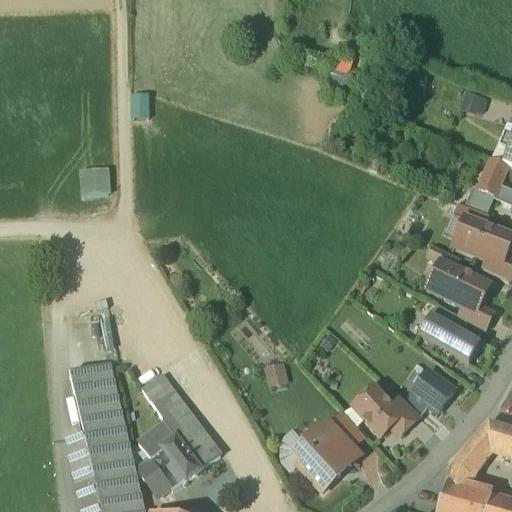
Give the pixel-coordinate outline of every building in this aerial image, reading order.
[(354,61),(339,57),(328,91),(343,96),(354,61)] [(488,101),(466,94),(461,110),(483,117),(488,101)] [(131,120),(149,120),(149,98),(131,98),(131,120)] [(511,149),(509,148),(501,167),(511,171),(511,149)] [(491,162),(478,191),(494,199),(499,188),(507,169),(501,167),(491,162)] [(83,200),(111,197),(108,172),(81,175),(83,200)] [(511,193),(499,188),(494,199),(511,206),(511,193)] [(486,218),(494,199),(478,191),(472,189),(464,208),(470,210),(486,218)] [(466,221),(470,210),(464,208),(447,202),(444,212),(466,221)] [(511,241),(466,221),(457,242),(475,250),(473,255),(489,262),(501,267),(503,262),(511,241)] [(459,262),(433,248),(427,259),(443,267),(443,266),(454,272),(459,262)] [(501,267),(489,262),(484,274),(509,286),(511,279),(511,266),(503,262),(501,267)] [(454,272),(443,266),(443,267),(433,286),(452,296),(450,300),(466,308),(476,314),(478,311),(489,289),(454,272)] [(459,320),(437,307),(431,317),(461,335),(468,325),(459,320)] [(476,314),(466,308),(459,320),(468,325),(483,334),(492,318),(478,311),(476,314)] [(461,335),(431,317),(419,337),(469,366),(480,347),(461,335)] [(142,511),(109,367),(68,376),(79,427),(64,430),(71,471),(80,511),(142,511)] [(281,367),(265,371),(268,384),(284,380),(281,367)] [(453,393),(428,374),(412,396),(437,414),(453,393)] [(161,379),(141,393),(151,407),(171,393),(161,379)] [(391,409),(384,401),(382,402),(373,391),(357,405),(366,416),(363,419),(380,439),(391,429),(398,438),(409,428),(391,409)] [(219,459),(171,393),(151,407),(165,427),(175,443),(199,474),(219,459)] [(420,419),(401,401),(391,409),(409,428),(420,419)] [(364,441),(339,414),(326,426),(350,453),(364,441)] [(326,426),(295,455),(303,464),(297,469),(321,495),(335,482),(334,481),(357,460),(350,453),(326,426)] [(511,434),(487,426),(452,469),(451,469),(451,472),(471,477),(488,456),(492,454),(511,461),(511,434)] [(165,427),(136,447),(149,462),(150,462),(151,463),(163,453),(162,452),(175,443),(165,427)] [(199,474),(175,443),(162,452),(163,453),(172,465),(186,484),(199,474)] [(149,462),(135,473),(143,484),(159,473),(151,463),(150,462),(149,462)] [(172,465),(168,469),(181,487),(186,484),(172,465)] [(471,477),(451,472),(446,488),(465,494),(471,477)] [(159,473),(143,484),(157,503),(173,493),(159,473)] [(465,494),(446,488),(438,511),(487,511),(490,502),(465,494)] [(511,511),(511,506),(490,500),(490,502),(487,511),(511,511)]
